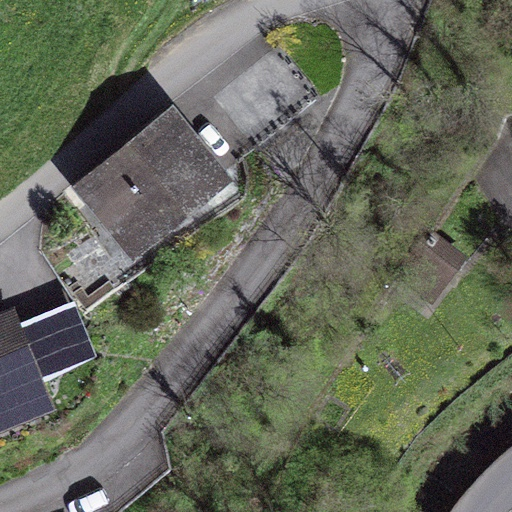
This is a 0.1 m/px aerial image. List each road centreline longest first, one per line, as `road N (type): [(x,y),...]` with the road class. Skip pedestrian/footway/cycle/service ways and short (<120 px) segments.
road 1 (residential): [(0,504),(189,432),(315,295),(344,151),(404,0)]
road 2 (residential): [(268,0),(0,223)]
